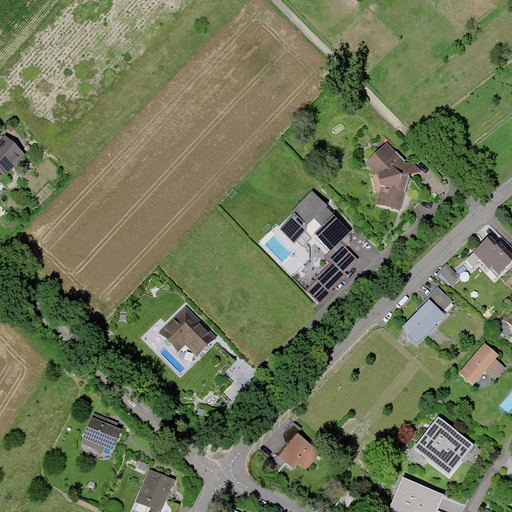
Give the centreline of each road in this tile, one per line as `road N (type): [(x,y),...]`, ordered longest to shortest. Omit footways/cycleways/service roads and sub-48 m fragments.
road 1 (residential): [(221,475),(487,212)]
road 2 (track): [(487,212),(274,0)]
road 3 (residential): [(0,273),(159,428),(221,475)]
